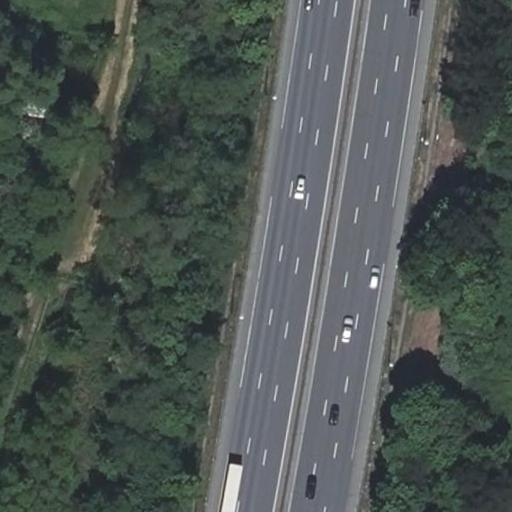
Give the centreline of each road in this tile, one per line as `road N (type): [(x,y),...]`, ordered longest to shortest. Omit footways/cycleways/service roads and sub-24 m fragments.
road 1 (trunk): [(326,0),(250,511)]
road 2 (trunk): [(332,511),(407,0)]
